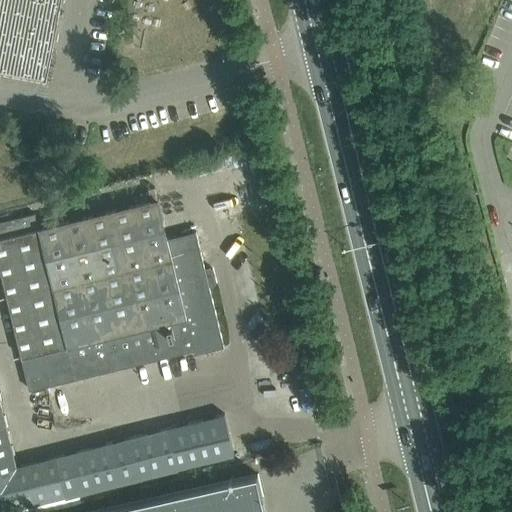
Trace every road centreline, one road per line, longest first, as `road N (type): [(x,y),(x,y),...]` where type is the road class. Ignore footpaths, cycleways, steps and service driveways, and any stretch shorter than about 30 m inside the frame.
road 1 (primary): [(314,0),(439,511)]
road 2 (unknown): [(417,422),(364,432),(265,417)]
